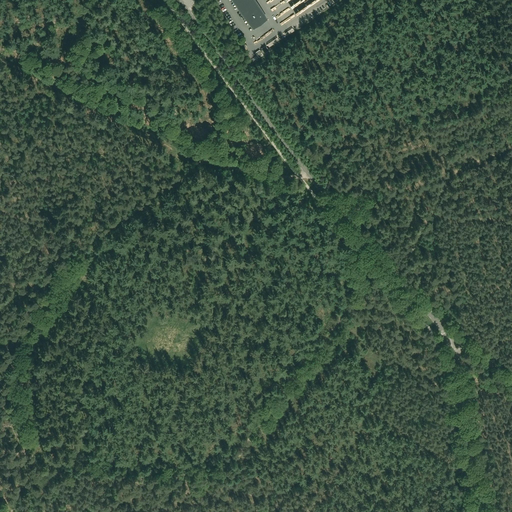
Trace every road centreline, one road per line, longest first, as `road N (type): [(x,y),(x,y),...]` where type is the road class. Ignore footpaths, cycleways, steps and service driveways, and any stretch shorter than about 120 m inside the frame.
road 1 (tertiary): [(447,344),(178,0)]
road 2 (track): [(309,176),(192,150),(0,56)]
road 3 (track): [(177,142),(182,165),(82,250),(0,203)]
road 4 (track): [(389,273),(435,161),(511,130)]
road 5 (tertiary): [(476,511),(447,344)]
